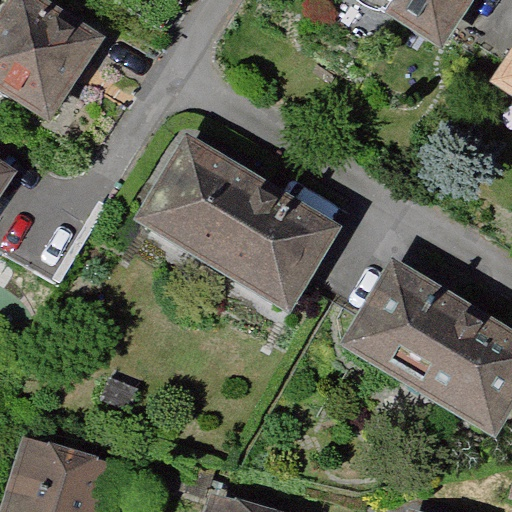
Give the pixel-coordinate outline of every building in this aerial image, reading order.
[(112,45),(41,0),(19,0),(0,30),(0,95),(56,131),(112,45)] [(365,0),(453,57),(489,0),(365,0)] [(511,72),(501,89),(511,95),(511,72)] [(195,140),(142,229),(298,323),(352,234),(195,140)] [(0,213),(21,181),(0,166),(0,213)] [(101,239),(70,222),(39,278),(69,295),(101,239)] [(511,330),(400,264),(347,354),(507,449),(511,440),(511,330)] [(120,511),(131,477),(27,447),(7,511),(120,511)] [(220,475),(181,465),(173,496),(211,506),(220,475)]
